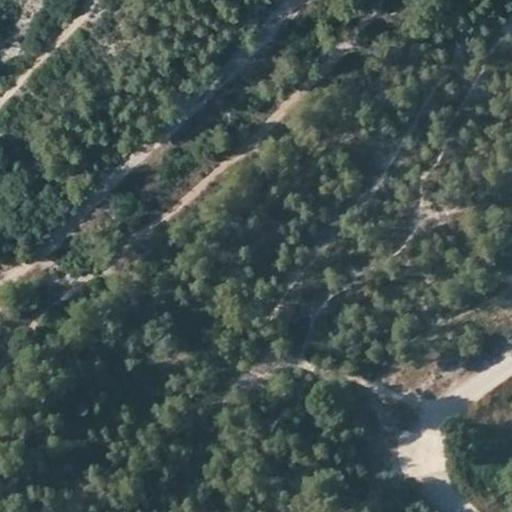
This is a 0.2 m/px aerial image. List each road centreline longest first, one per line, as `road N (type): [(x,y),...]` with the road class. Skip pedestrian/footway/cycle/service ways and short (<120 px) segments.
road 1 (unknown): [(378,0),(345,48),(207,180),(36,323),(0,368)]
road 2 (unknown): [(0,288),(293,0)]
road 3 (track): [(511,370),(447,407),(427,429),(430,470),(464,511)]
road 4 (track): [(89,0),(0,100)]
